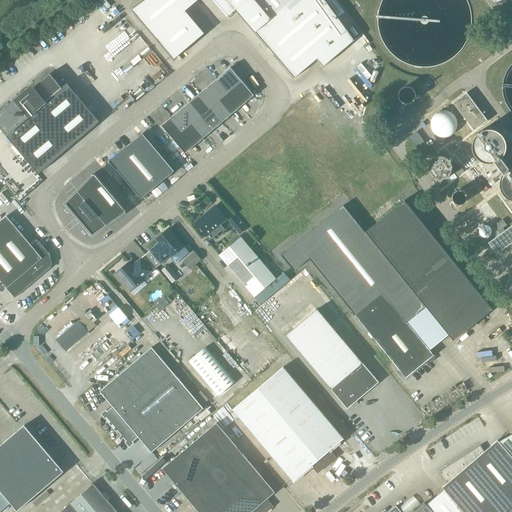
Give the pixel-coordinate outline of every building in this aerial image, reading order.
[(146,0),(132,11),(174,60),(204,34),(185,11),(198,0),(197,0),(214,0),(228,16),(236,10),(238,12),(253,30),(255,33),(256,33),(294,78),(317,59),(323,67),(354,41),(324,0),(146,0)] [(345,13),(335,0),(325,0),(339,17),(345,13)] [(83,15),(28,50),(33,58),(45,50),(52,62),(59,58),(57,55),(65,50),(61,44),(64,42),(69,49),(81,42),(83,45),(86,43),(83,37),(88,34),(85,29),(89,26),(83,15)] [(231,68),(174,115),(162,126),(185,154),(254,96),(231,68)] [(362,71),(346,86),(358,98),(374,83),(362,71)] [(43,80),(6,111),(0,116),(0,118),(11,131),(6,136),(38,174),(100,122),(67,84),(62,88),(50,74),(43,80)] [(467,93),(459,99),(454,104),(474,131),(480,127),(488,121),(467,93)] [(346,106),(356,116),(360,112),(350,102),(346,106)] [(441,134),(444,135),(448,134),(451,132),(452,131),(454,128),(454,124),(454,121),(452,118),(449,116),(448,115),(444,114),(441,115),(438,117),(437,118),(435,121),(434,124),(435,128),(436,130),(438,132),(441,134)] [(493,187),(501,182),(500,184),(501,186),(501,188),(502,190),(502,192),(504,194),(505,196),(507,197),(508,199),(510,200),(511,200),(511,145),(507,146),(506,144),(506,142),(505,140),(504,138),(503,136),(501,134),(499,133),(498,132),(496,131),(494,130),(492,130),(490,130),(487,130),(485,130),(483,131),(481,132),(479,133),(478,134),(476,136),(475,138),(474,140),(473,142),(472,144),(472,146),(472,149),(472,151),(473,153),(474,155),(475,157),(477,159),(479,161),(481,162),(483,163),(485,164),(487,164),(480,170),(493,187)] [(409,138),(421,154),(428,149),(417,132),(409,138)] [(141,199),(174,171),(143,134),(110,162),(141,199)] [(429,169),(430,172),(431,176),(433,178),(436,179),(439,180),(441,180),(444,180),(446,179),(447,180),(450,177),(449,177),(451,175),(452,173),(453,170),(453,167),(452,165),(451,162),(449,160),(447,159),(445,157),(443,157),(440,157),(437,157),(435,158),(435,157),(432,160),(431,162),(430,164),(429,167),(429,169)] [(93,175),(78,190),(64,204),(92,237),(126,214),(125,213),(126,212),(95,174),(94,176),(93,175)] [(476,181),(485,193),(491,188),(482,177),(476,181)] [(10,201),(13,199),(5,188),(2,191),(10,201)] [(13,205),(23,216),(27,212),(17,201),(13,205)] [(453,341),(492,309),(404,201),(365,232),(425,306),(453,341)] [(365,232),(344,205),(281,256),(294,272),(309,259),(398,369),(396,371),(400,376),(402,374),(406,378),(429,360),(431,363),(436,359),(433,356),(434,356),(406,321),(425,306),(365,232)] [(216,207),(196,223),(207,236),(226,219),(216,207)] [(48,253),(39,242),(33,247),(7,216),(0,221),(0,280),(7,288),(15,298),(52,267),(51,266),(53,265),(50,252),(48,253)] [(233,226),(239,220),(236,216),(229,221),(233,226)] [(493,223),(497,230),(506,226),(502,218),(493,223)] [(497,255),(511,243),(511,226),(488,244),(497,255)] [(156,268),(161,264),(170,257),(171,258),(184,247),(169,229),(156,240),(159,244),(150,251),(156,259),(152,263),(156,268)] [(241,237),(219,256),(255,298),(276,279),(241,237)] [(143,279),(152,272),(156,268),(152,263),(145,255),(132,266),(129,263),(115,274),(131,292),(144,281),(143,279)] [(189,263),(193,267),(201,260),(197,255),(189,263)] [(174,283),(177,279),(179,278),(168,265),(163,270),(174,283)] [(165,299),(165,298),(156,306),(160,311),(169,303),(171,301),(168,297),(165,299)] [(347,409),(379,383),(317,310),(286,336),(347,409)] [(125,314),(121,318),(134,335),(139,332),(125,314)] [(54,336),(64,350),(90,331),(79,317),(54,336)] [(100,392),(113,407),(104,415),(129,445),(139,437),(152,453),(203,409),(152,348),(100,392)] [(206,348),(189,362),(218,396),(235,382),(206,348)] [(67,372),(67,357),(56,357),(56,363),(54,363),(54,372),(67,372)] [(480,381),(486,375),(477,365),(470,371),(480,381)] [(330,450),(344,439),(283,367),(233,410),(293,482),(311,466),(317,473),(335,457),(330,450)] [(397,396),(420,425),(426,419),(403,391),(397,396)] [(371,392),(344,414),(346,419),(352,427),(356,423),(366,420),(353,430),(369,424),(358,433),(377,457),(383,452),(381,446),(386,444),(392,439),(389,431),(386,427),(387,429),(370,435),(378,430),(375,427),(371,428),(368,419),(372,416),(389,409),(387,403),(382,398),(375,401),(371,392)] [(457,403),(454,394),(435,402),(431,392),(418,397),(423,408),(430,406),(432,413),(457,403)] [(216,424),(189,447),(162,470),(198,511),(268,511),(274,507),(267,500),(275,493),(216,424)] [(64,472),(57,465),(24,426),(0,446),(0,491),(17,511),(64,472)] [(444,490),(463,511),(511,511),(511,457),(497,441),(484,452),(480,446),(452,464),(453,466),(449,469),(447,467),(439,472),(447,484),(443,488),(444,490)] [(116,511),(93,485),(60,511),(116,511)] [(424,503),(413,511),(400,511),(395,507),(389,511),(463,511),(444,490),(426,505),(424,503)]
